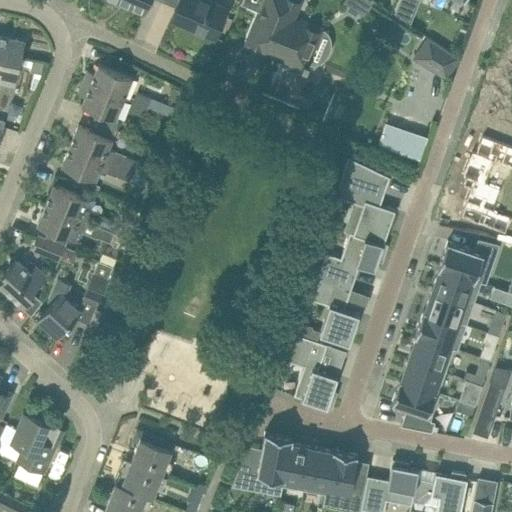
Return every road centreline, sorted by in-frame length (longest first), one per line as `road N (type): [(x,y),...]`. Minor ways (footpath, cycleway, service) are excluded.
road 1 (residential): [(348,428),(490,0)]
road 2 (residential): [(72,21),(311,134)]
road 3 (residential): [(60,511),(86,427),(0,328)]
road 4 (residential): [(0,209),(72,21)]
road 5 (residential): [(511,459),(348,428)]
